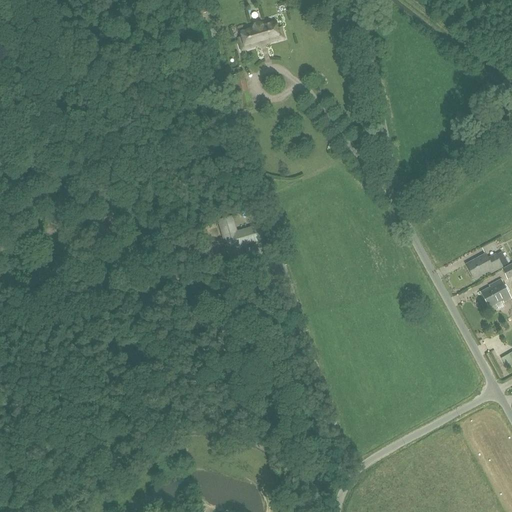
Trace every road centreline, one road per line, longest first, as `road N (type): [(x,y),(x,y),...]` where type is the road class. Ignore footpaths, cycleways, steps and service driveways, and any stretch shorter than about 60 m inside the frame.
road 1 (unclassified): [(497,391),(401,212),(357,0)]
road 2 (unclassified): [(335,511),(344,487),(370,461),(497,391)]
